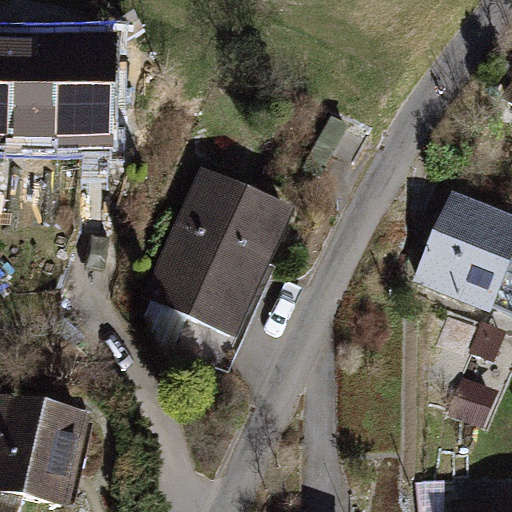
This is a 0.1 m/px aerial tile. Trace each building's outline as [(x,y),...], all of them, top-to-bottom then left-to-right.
[(113,55),(0,46),(0,148),(106,155),(113,55)] [(511,91),(501,110),(511,116),(511,91)] [(331,121),(302,172),(319,181),(348,131),(331,121)] [(295,217),(202,176),(146,303),(190,322),(236,342),(239,344),(295,217)] [(511,270),(511,215),(453,192),(416,284),(494,316),(511,270)] [(58,327),(58,293),(3,293),(3,327),(58,327)] [(236,342),(190,322),(178,348),(225,368),(236,342)] [(484,323),(470,353),(494,364),(507,334),(484,323)] [(462,379),(447,417),(482,431),(498,393),(462,379)] [(511,390),(491,443),(511,451),(511,390)] [(69,511),(88,424),(0,402),(0,511),(18,511),(20,509),(35,511),(69,511)] [(511,511),(511,499),(450,502),(450,511),(511,511)]
